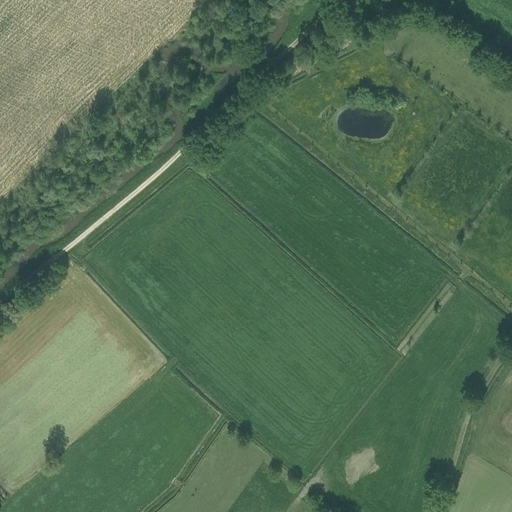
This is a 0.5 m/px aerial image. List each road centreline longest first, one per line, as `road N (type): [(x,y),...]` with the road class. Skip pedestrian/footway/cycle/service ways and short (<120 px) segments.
road 1 (track): [(346,0),(0,313)]
road 2 (track): [(443,511),(474,410),(511,356)]
